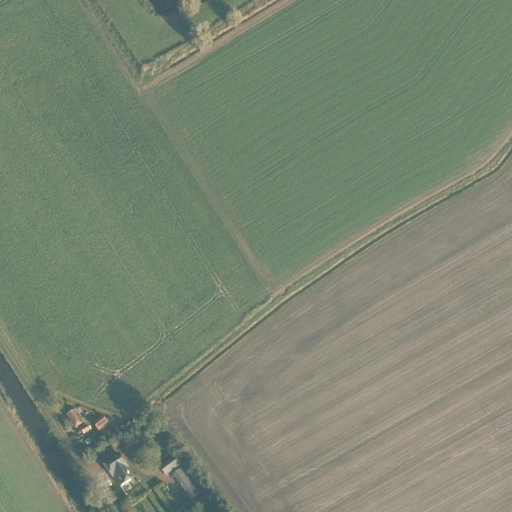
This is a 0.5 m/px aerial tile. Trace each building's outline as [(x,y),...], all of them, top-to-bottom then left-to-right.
[(66,417),(76,432),(85,426),(75,411),(66,417)] [(108,425),(102,418),(92,425),(98,433),(108,425)] [(133,478),(127,468),(118,455),(103,464),(110,476),(112,475),(120,487),(130,481),(129,480),(133,478)] [(176,459),(174,460),(173,458),(158,469),(165,478),(179,468),(178,466),(180,465),(176,459)] [(184,493),(193,486),(181,470),(172,476),(184,493)]
